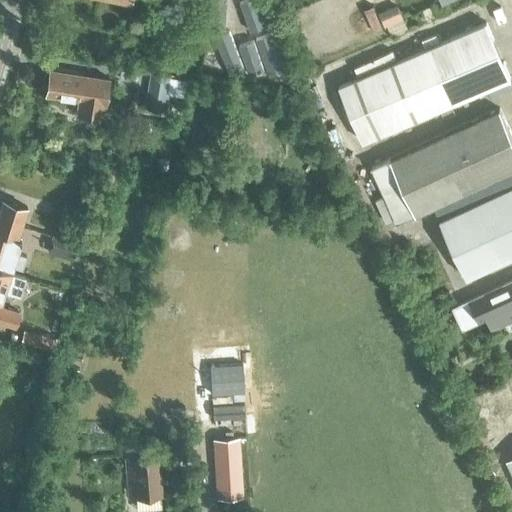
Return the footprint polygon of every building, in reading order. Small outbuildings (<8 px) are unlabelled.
[(438,0),(432,3),(438,17),(449,12),(444,0),(438,0)] [(378,12),(385,28),(404,20),(396,3),(378,12)] [(364,9),(373,31),(382,28),(372,5),(364,9)] [(338,85),(362,141),(510,77),(486,22),(338,85)] [(79,91),(94,93),(98,75),(45,68),(40,91),(72,98),(77,98),(79,91)] [(143,108),(163,112),(170,80),(150,75),(143,108)] [(511,135),(499,107),(370,166),(384,196),(375,200),(385,222),(394,218),(396,222),(433,205),(511,169),(511,135)] [(201,179),(219,181),(221,164),(203,162),(201,179)] [(511,183),(511,169),(433,205),(438,217),(511,183)] [(511,183),(438,217),(466,276),(511,254),(511,183)] [(0,262),(21,270),(26,255),(16,252),(18,245),(14,243),(26,208),(0,198),(0,262)] [(24,238),(45,245),(49,233),(28,226),(24,238)] [(64,239),(59,253),(72,257),(76,242),(64,239)] [(0,295),(2,290),(19,295),(24,280),(0,271),(0,321),(10,325),(16,307),(0,301),(0,295)] [(511,279),(467,299),(477,321),(511,304),(511,279)] [(425,302),(431,314),(455,302),(449,290),(425,302)] [(20,340),(52,348),(56,336),(23,328),(20,340)] [(209,365),(211,393),(243,391),(241,363),(209,365)] [(212,405),(213,418),(244,416),(243,402),(212,405)] [(477,429),(489,454),(507,445),(495,420),(477,429)] [(215,438),(219,498),(243,496),(239,436),(215,438)] [(157,456),(126,458),(128,490),(135,489),(135,495),(136,495),(137,509),(161,507),(159,493),(160,493),(157,456)]
